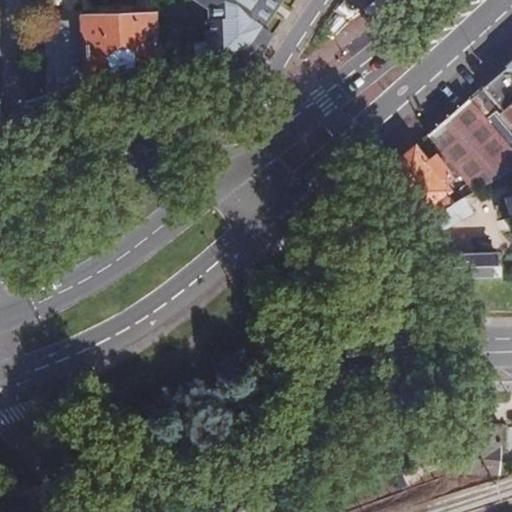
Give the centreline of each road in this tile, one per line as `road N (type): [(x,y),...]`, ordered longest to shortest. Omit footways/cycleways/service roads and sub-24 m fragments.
road 1 (primary): [(0,382),(97,341),(169,298),(285,206)]
road 2 (primary): [(285,206),(500,0)]
road 3 (residential): [(1,166),(45,119),(87,97),(209,86),(266,93)]
road 4 (primary): [(234,172),(92,272),(0,322)]
road 5 (tertiary): [(177,511),(229,500),(281,468),(309,428),(332,354)]
road 6 (tertiary): [(234,172),(192,154),(112,154),(74,173),(38,208)]
road 7 (primary): [(448,0),(279,137)]
road 8 (tertiary): [(511,351),(332,354)]
road 9 (tertiary): [(332,354),(332,280),(320,248),(285,206)]
road 10 (tertiary): [(22,445),(65,483),(111,505),(164,511)]
